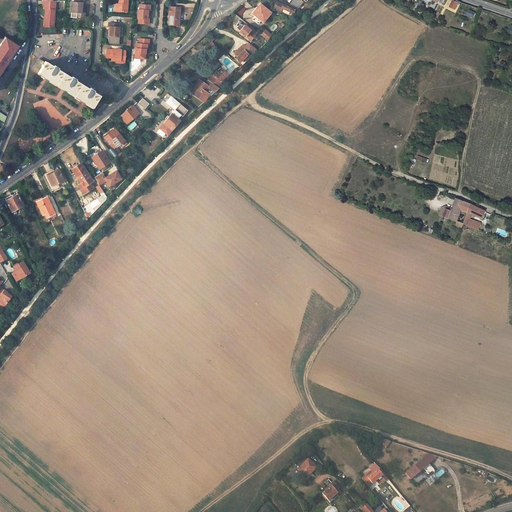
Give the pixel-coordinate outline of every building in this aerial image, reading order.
[(43,0),(43,10),(45,10),(44,19),(45,19),(44,27),(53,28),(55,1),(52,1),(52,0),(46,0),(41,0),(43,0)] [(71,1),(71,12),(76,12),(76,16),(85,17),(85,13),(83,13),(81,13),(81,2),(84,2),(84,0),(73,0),(74,1),(71,1)] [(126,12),(126,0),(117,0),(117,3),(116,3),(115,11),(126,12)] [(299,11),(277,1),(273,9),(281,12),(282,9),(295,15),(299,11)] [(270,13),(260,4),(256,8),(258,9),(253,14),(262,22),(270,13)] [(135,10),(135,20),(136,20),(136,24),(147,25),(148,20),(146,20),(146,15),(146,10),(148,11),(149,6),(138,5),(138,10),(135,10)] [(442,14),(444,7),(438,5),(436,11),(442,14)] [(173,16),(172,26),(181,27),(183,8),(171,7),(170,16),(173,16)] [(110,27),(109,37),(119,38),(119,28),(119,24),(108,23),(108,27),(110,27)] [(252,28),(251,30),(244,25),(239,31),(245,36),(246,36),(251,40),(258,33),(252,28)] [(0,44),(0,68),(2,70),(17,47),(4,38),(0,44)] [(143,51),(144,45),(145,45),(145,40),(137,39),(137,44),(132,44),(131,56),(135,56),(135,59),(142,59),(142,51),(143,51)] [(237,56),(233,60),(238,64),(241,60),(243,62),(249,56),(251,58),(258,51),(249,43),(245,47),(243,45),(235,54),(237,56)] [(109,61),(114,61),(119,62),(119,60),(123,60),(124,52),(119,52),(119,51),(110,50),(110,51),(105,51),(105,58),(109,59),(109,61)] [(38,73),(43,64),(38,60),(32,69),(38,73)] [(56,84),(62,73),(44,62),(43,64),(38,73),(56,84)] [(220,81),(224,78),(227,75),(221,68),(211,77),(208,81),(216,87),(218,88),(219,87),(218,86),(222,82),(220,81)] [(74,95),(80,84),(62,73),(56,84),(74,95)] [(205,99),(208,96),(205,93),(209,88),(212,91),(214,92),(218,88),(216,87),(208,81),(207,82),(205,85),(199,80),(194,87),(197,89),(192,95),(201,103),(205,99)] [(98,95),(80,84),(74,95),(92,106),(98,95)] [(175,110),(163,124),(170,130),(188,110),(171,96),(166,102),(175,110)] [(146,109),(150,104),(143,98),(139,103),(146,109)] [(136,104),(121,116),(127,124),(143,110),(140,107),(139,108),(136,104)] [(170,130),(163,124),(156,131),(162,136),(165,133),(166,134),(170,130)] [(28,149),(53,136),(48,127),(23,140),(28,149)] [(115,129),(104,137),(113,149),(124,141),(115,129)] [(102,151),(92,158),(99,169),(109,163),(102,151)] [(72,169),(77,178),(81,183),(78,185),(84,195),(95,188),(91,183),(93,181),(87,172),(81,163),(72,169)] [(58,184),(65,180),(59,170),(55,172),(54,170),(43,175),(51,192),(59,187),(58,184)] [(110,187),(122,179),(117,171),(106,178),(103,173),(96,178),(100,185),(106,181),(110,187)] [(99,184),(96,187),(100,194),(104,191),(99,184)] [(13,195),(5,198),(12,211),(24,206),(18,195),(14,197),(13,195)] [(47,198),(37,202),(43,215),(46,214),(47,218),(56,214),(52,204),(49,205),(47,198)] [(457,199),(452,212),(447,210),(444,217),(457,222),(458,222),(462,211),(468,213),(472,205),(457,199)] [(486,211),(472,205),(468,213),(471,215),(483,219),(486,211)] [(471,215),(468,213),(464,224),(479,230),(481,224),(473,221),(473,220),(470,219),(471,215)] [(86,215),(70,233),(72,238),(85,223),(89,219),(86,215)] [(505,237),(507,232),(497,228),(495,233),(505,237)] [(23,279),(32,275),(25,262),(21,264),(20,263),(18,265),(18,266),(17,267),(19,271),(14,274),(16,279),(21,276),(23,279)] [(0,295),(0,296),(0,301),(1,302),(3,303),(3,306),(6,305),(8,303),(9,302),(10,301),(10,300),(13,295),(7,291),(8,291),(5,289),(4,290),(2,288),(0,290),(0,295)] [(379,438),(378,439),(384,446),(388,440),(379,438)] [(308,458),(298,470),(306,477),(316,466),(308,458)] [(423,459),(407,473),(412,478),(428,464),(423,459)] [(377,466),(362,479),(368,486),(383,474),(377,466)] [(446,472),(441,467),(429,477),(434,482),(446,472)] [(322,493),(328,500),(336,493),(335,492),(339,488),(333,481),(322,493)] [(422,481),(414,492),(417,495),(426,484),(422,481)] [(335,492),(336,493),(328,500),(330,503),(342,492),(339,488),(335,492)]
